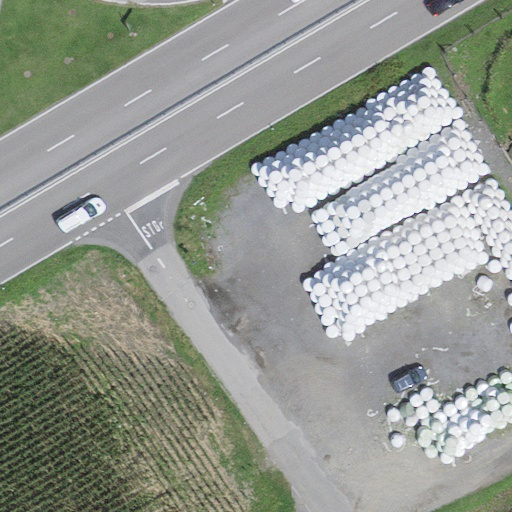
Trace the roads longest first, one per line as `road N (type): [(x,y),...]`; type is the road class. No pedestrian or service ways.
road 1 (unclassified): [(333,511),(112,187)]
road 2 (primary): [(112,187),(426,0)]
road 3 (primary): [(301,0),(0,177)]
road 4 (primary): [(0,252),(112,187)]
